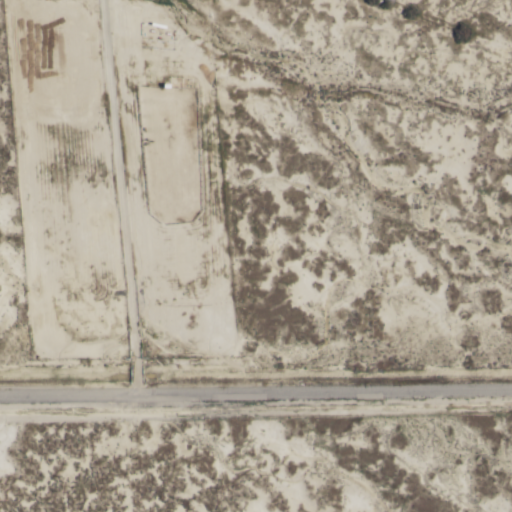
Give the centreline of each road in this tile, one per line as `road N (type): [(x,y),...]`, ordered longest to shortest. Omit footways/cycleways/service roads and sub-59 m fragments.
road 1 (residential): [(0,390),(511,385)]
road 2 (track): [(137,389),(103,0)]
